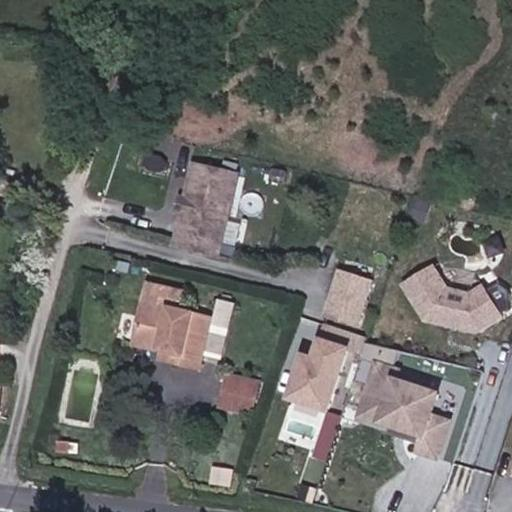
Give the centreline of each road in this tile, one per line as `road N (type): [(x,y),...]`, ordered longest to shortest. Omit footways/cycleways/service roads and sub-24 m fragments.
road 1 (unknown): [(70,233),(302,291)]
road 2 (tertiary): [(5,490),(176,511)]
